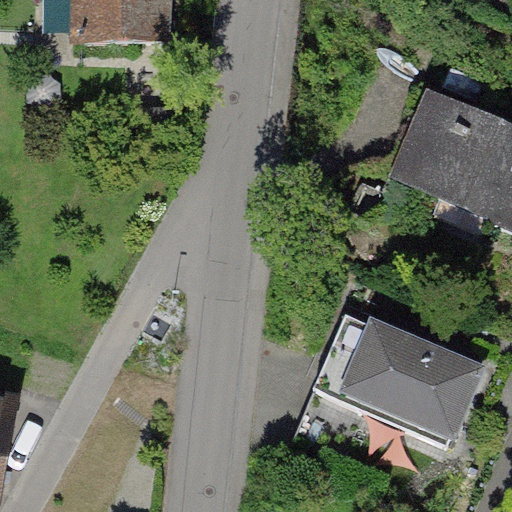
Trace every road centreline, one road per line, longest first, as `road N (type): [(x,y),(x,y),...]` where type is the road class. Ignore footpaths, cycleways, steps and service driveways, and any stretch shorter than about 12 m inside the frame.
road 1 (residential): [(228,204),(150,287),(29,511)]
road 2 (residential): [(197,511),(228,204)]
road 3 (residential): [(228,204),(259,0)]
